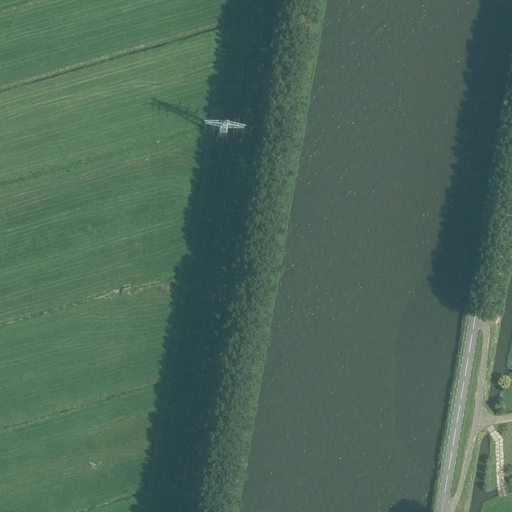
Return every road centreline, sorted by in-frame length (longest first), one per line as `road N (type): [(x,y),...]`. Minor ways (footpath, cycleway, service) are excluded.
road 1 (unclassified): [(222,511),(309,0)]
road 2 (tertiary): [(476,318),(511,111)]
road 3 (unclassified): [(476,318),(486,323),(479,418),(451,511)]
road 4 (tertiary): [(442,511),(476,318)]
